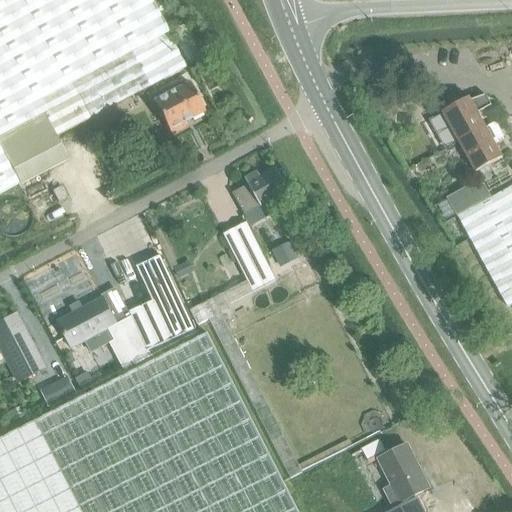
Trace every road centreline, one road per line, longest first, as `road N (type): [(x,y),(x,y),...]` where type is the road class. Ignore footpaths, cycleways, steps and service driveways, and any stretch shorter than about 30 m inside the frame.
road 1 (tertiary): [(511,435),(327,110)]
road 2 (unclassified): [(0,281),(296,125)]
road 3 (unclassified): [(511,3),(356,10),(290,30)]
